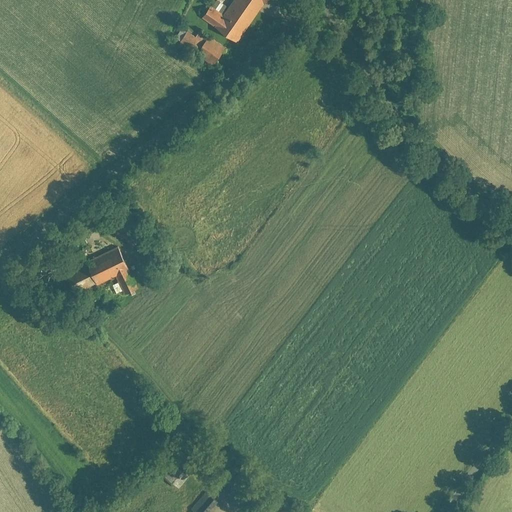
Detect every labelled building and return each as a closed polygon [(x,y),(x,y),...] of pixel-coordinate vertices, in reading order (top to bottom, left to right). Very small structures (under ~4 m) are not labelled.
[(266,0),(233,0),(222,15),(209,6),(201,19),(237,43),(264,5),(266,0)] [(179,43),(196,54),(203,43),(187,32),(179,43)] [(213,66),(225,48),(208,37),(203,43),(196,54),(213,66)] [(112,221),(129,245),(142,236),(124,212),(112,221)] [(138,289),(117,247),(64,274),(75,296),(115,276),(124,296),(138,289)] [(160,474),(178,489),(197,465),(179,450),(160,474)] [(228,471),(218,482),(229,490),(238,479),(228,471)] [(194,508),(198,511),(210,511),(221,499),(209,490),(194,508)]
